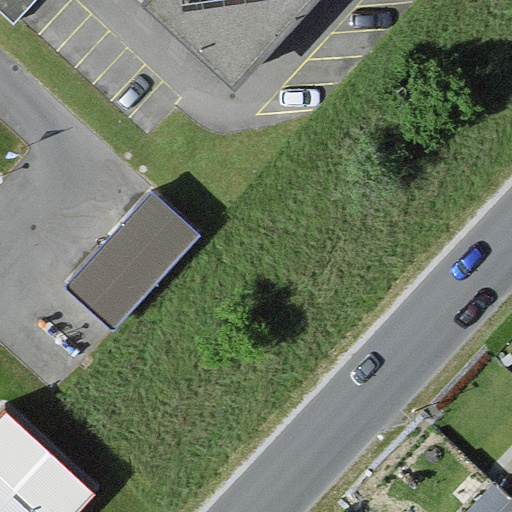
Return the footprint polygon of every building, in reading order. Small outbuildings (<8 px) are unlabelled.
[(31,0),(0,0),(0,5),(14,19),(18,15),(31,0)] [(159,0),(238,73),(305,0),(159,0)] [(88,258),(69,280),(114,319),(195,228),(150,188),(133,208),(88,258)] [(49,511),(0,467),(0,511),(49,511)] [(511,511),(511,494),(494,511),(511,511)]
